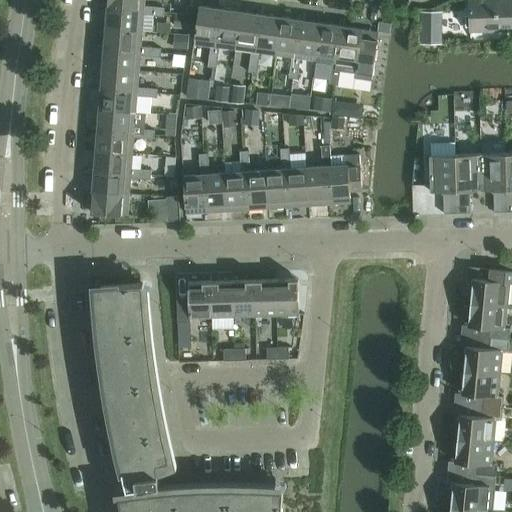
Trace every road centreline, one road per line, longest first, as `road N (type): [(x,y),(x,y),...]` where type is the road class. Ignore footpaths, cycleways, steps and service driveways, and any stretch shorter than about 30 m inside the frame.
road 1 (residential): [(312,376),(178,378),(194,441),(308,436)]
road 2 (residential): [(415,511),(435,236)]
road 3 (residential): [(102,511),(77,401),(63,250)]
road 4 (residential): [(63,250),(327,241)]
road 5 (tertiary): [(41,503),(10,329),(6,247)]
road 6 (residential): [(63,250),(65,118),(81,0)]
road 7 (tertiary): [(6,247),(26,0)]
road 8 (residential): [(327,241),(312,376)]
